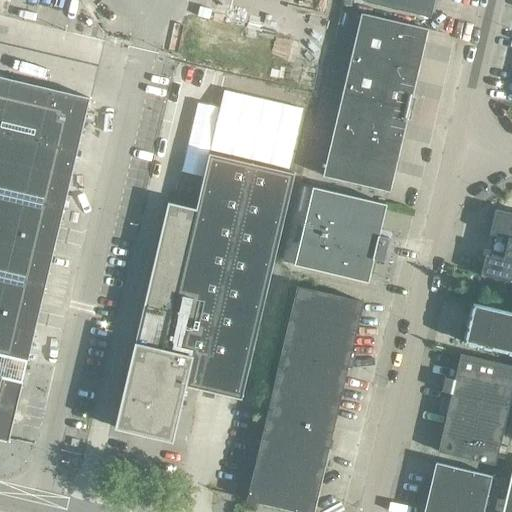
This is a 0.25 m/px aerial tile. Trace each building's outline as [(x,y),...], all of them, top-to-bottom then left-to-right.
[(364,0),(364,2),(430,17),(432,11),(434,12),(437,0),(364,0)] [(405,123),(412,94),(411,94),(414,80),(415,80),(421,56),(420,56),(423,43),(424,43),(427,29),(361,14),(336,121),(323,174),(389,190),(393,175),(391,175),(395,161),(396,161),(402,137),(401,137),(404,123),(405,123)] [(0,76),(0,439),(8,441),(89,98),(0,76)] [(241,399),(294,174),(209,154),(196,209),(167,202),(121,401),(114,428),(172,442),(185,386),(241,399)] [(294,265),(368,282),(373,259),(383,261),(389,238),(379,235),(386,204),(312,187),(294,265)] [(511,282),(511,213),(495,209),(489,234),(490,234),(489,238),(491,238),(487,252),(486,251),(481,275),(511,282)] [(296,286),(250,482),(246,500),(298,511),(312,511),(332,433),(331,432),(334,417),(335,417),(339,400),(338,400),(342,384),(343,384),(363,301),(296,286)] [(511,312),(473,303),(469,319),(464,342),(511,353),(511,312)] [(511,390),(511,365),(461,354),(455,380),(445,377),(442,391),(452,393),(443,432),(440,447),(439,447),(438,451),(495,464),(511,390)] [(483,511),(492,477),(492,476),(435,462),(434,467),(435,467),(432,478),(432,477),(429,488),(425,487),(423,495),(427,496),(425,505),(423,511),(483,511)] [(511,511),(511,467),(501,511),(511,511)]
